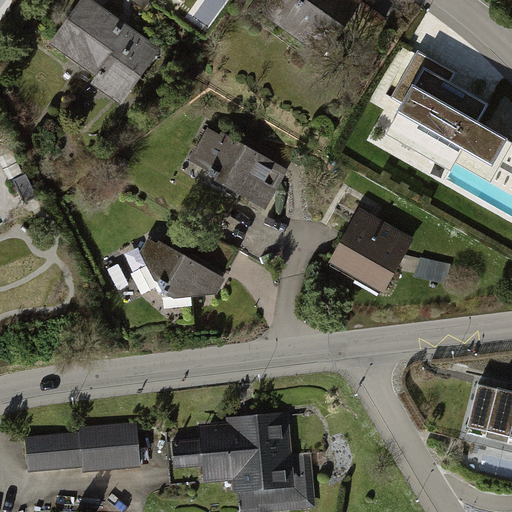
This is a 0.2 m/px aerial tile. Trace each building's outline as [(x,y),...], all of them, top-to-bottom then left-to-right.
[(89,0),(85,0),(53,46),(99,78),(93,87),(127,110),(166,53),(89,0)] [(367,0),(278,0),(268,16),(331,59),(350,31),(369,44),(386,19),(365,4),(367,0)] [(419,54),(393,100),(404,107),(386,140),(449,175),(456,162),(493,182),(511,147),(511,145),(478,127),(488,108),(450,87),(457,75),(419,54)] [(210,128),(195,156),(228,173),(222,186),(269,211),(290,171),(210,128)] [(417,241),(363,213),(334,268),(388,296),(417,241)] [(227,280),(152,239),(142,255),(154,277),(174,287),(169,296),(185,303),(219,296),(227,280)] [(511,388),(477,380),(466,426),(511,437),(511,388)] [(201,439),(174,441),(176,469),(207,466),(208,483),(235,481),(236,493),(241,493),(242,511),(253,511),(316,506),(311,451),(294,453),(291,414),(199,422),(201,439)] [(82,432),(25,437),(28,471),(86,466),(87,472),(141,467),(137,423),(81,428),(82,432)]
